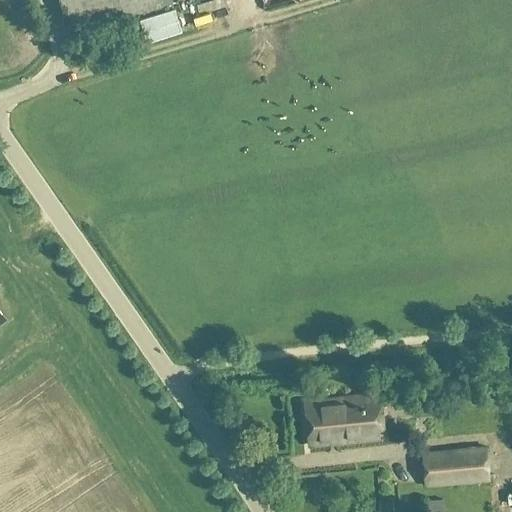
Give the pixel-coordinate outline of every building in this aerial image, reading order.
[(173,3),(172,0),(61,0),(71,33),(173,3)] [(174,9),(140,19),(147,42),(182,32),(174,9)] [(384,438),(380,395),(304,403),(308,445),(384,438)] [(490,478),(487,447),(423,452),(426,484),(490,478)] [(393,511),(393,499),(379,499),(379,511),(393,511)]
